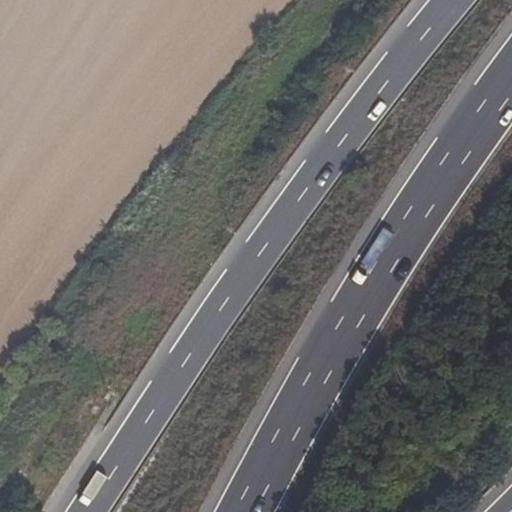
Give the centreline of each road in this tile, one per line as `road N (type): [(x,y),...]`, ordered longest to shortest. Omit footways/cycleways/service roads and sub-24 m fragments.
road 1 (motorway): [(456,0),(307,191),(88,511)]
road 2 (motorway): [(511,80),(390,256),(241,511)]
